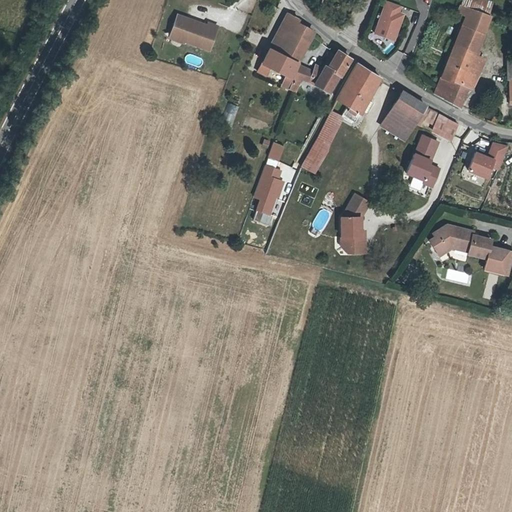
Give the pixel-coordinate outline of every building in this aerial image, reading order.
[(464,0),(463,4),(490,15),(495,3),(488,0),(464,0)] [(401,6),(387,1),(374,33),(393,41),(403,15),(398,13),(401,6)] [(464,27),(483,34),(490,15),(463,4),(460,13),(468,17),(464,27)] [(201,46),(202,42),(212,45),(219,26),(209,22),(208,25),(178,14),(171,32),(186,37),(184,41),(201,46)] [(268,41),(280,45),(284,31),(287,23),(288,19),(277,15),(268,41)] [(284,31),(303,37),(306,30),(287,23),(284,31)] [(475,55),(483,34),(464,27),(436,98),(459,107),(467,85),(472,87),(483,58),(475,55)] [(298,52),(303,37),(284,31),(280,45),(293,50),(298,52)] [(186,37),(171,32),(170,37),(184,42),(184,41),(186,37)] [(289,63),(293,50),(280,45),(268,41),(256,77),(266,80),(269,72),(293,81),(298,65),(296,65),(289,63)] [(506,89),(511,89),(511,48),(505,48),(503,70),(507,71),(506,89)] [(297,54),(298,52),(293,50),(289,63),(296,65),(299,54),(297,54)] [(312,71),(309,82),(327,92),(335,74),(336,75),(344,58),(331,50),(329,55),(325,53),(321,68),(314,66),(312,71)] [(338,85),(363,98),(371,82),(375,84),(377,80),(374,78),(374,76),(350,61),(338,85)] [(302,79),(305,68),(298,65),(293,81),(300,83),(302,79)] [(306,80),(309,82),(312,71),(310,70),(305,68),(302,79),(306,80)] [(297,93),(300,83),(293,81),(290,91),(297,93)] [(363,98),(338,85),(333,96),(337,98),(344,102),(338,112),(340,114),(353,120),(357,110),(363,98)] [(397,90),(388,106),(404,115),(412,120),(417,123),(426,106),(413,99),(397,90)] [(363,98),(357,110),(363,113),(369,102),(363,98)] [(227,103),(225,114),(235,116),(237,105),(227,103)] [(412,120),(404,115),(399,123),(384,114),(388,106),(377,125),(401,138),(401,137),(412,120)] [(404,115),(388,106),(384,114),(399,123),(404,115)] [(315,133),(329,140),(340,114),(338,112),(331,109),(327,108),(321,120),(315,133)] [(460,141),(465,126),(438,112),(431,128),(460,141)] [(490,117),(487,122),(493,125),(496,119),(490,117)] [(315,168),(329,140),(315,133),(302,164),(315,168)] [(436,142),(420,136),(407,175),(425,182),(425,184),(433,187),(439,169),(428,165),(436,142)] [(492,150),(506,155),(509,148),(495,143),(492,150)] [(492,167),(500,170),(506,155),(492,150),(489,158),(476,153),(469,170),(487,178),(492,167)] [(409,166),(389,160),(384,178),(403,184),(409,166)] [(280,170),(264,164),(252,195),(260,198),(252,219),(267,225),(271,214),(268,213),(274,195),(276,196),(282,181),(276,179),(280,170)] [(346,217),(347,236),(350,236),(352,246),(356,249),(356,254),(368,253),(367,237),(364,237),(363,233),(362,217),(371,202),(360,194),(349,212),(349,217),(346,217)] [(323,229),(330,212),(320,208),(313,225),(323,229)] [(436,253),(446,246),(448,245),(449,241),(457,243),(457,246),(465,248),(464,251),(484,256),(481,267),(505,274),(511,251),(487,244),(488,238),(470,234),(471,230),(453,225),(444,223),(428,231),(431,234),(426,238),(436,253)] [(350,236),(347,236),(349,251),(352,254),(356,254),(356,249),(352,246),(350,236)] [(446,246),(464,251),(465,248),(457,246),(457,243),(449,241),(448,245),(446,246)]
